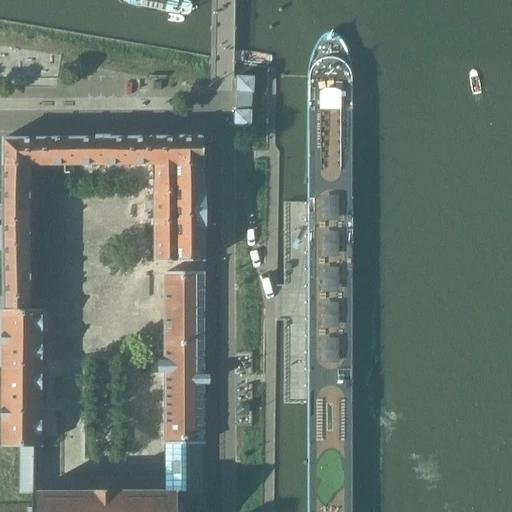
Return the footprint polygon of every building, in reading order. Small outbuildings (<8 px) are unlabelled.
[(235,127),(236,127),(251,127),(252,112),(251,112),(252,93),(253,93),(254,78),(237,77),(237,92),(236,111),(235,111),(235,127)] [(203,137),(197,137),(197,134),(185,134),(185,137),(182,137),(180,137),(180,138),(147,138),(144,138),(110,138),(110,137),(96,137),(96,139),(11,139),(3,139),(3,165),(4,165),(3,206),(2,206),(2,219),(3,219),(3,226),(0,226),(0,250),(3,251),(3,298),(1,298),(2,311),(30,311),(30,310),(30,165),(98,165),(154,165),(203,165),(203,164),(203,137)] [(203,165),(154,165),(155,262),(204,262),(204,259),(203,228),(204,228),(204,195),(203,195),(203,167),(203,165)] [(166,493),(178,493),(178,494),(189,494),(201,493),(201,444),(204,444),(204,273),(165,273),(166,492),(166,493)] [(32,494),(32,493),(34,493),(34,447),(42,447),(42,310),(30,310),(30,311),(2,311),(0,311),(0,368),(3,368),(3,447),(21,447),(20,494),(32,494)] [(178,506),(178,494),(178,493),(166,493),(166,492),(116,492),(116,491),(94,491),(94,493),(34,493),(32,493),(32,494),(32,508),(28,508),(27,511),(182,511),(183,506),(178,506)]
